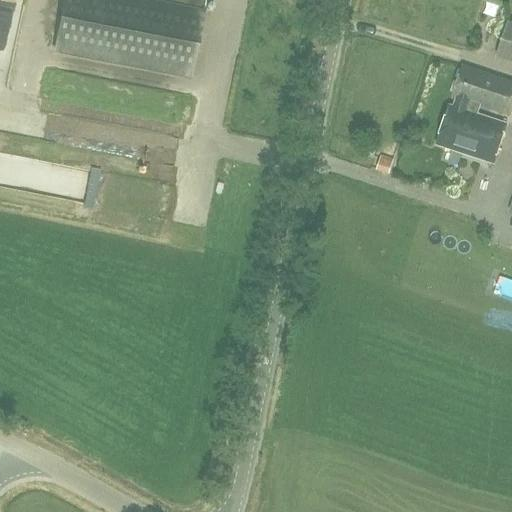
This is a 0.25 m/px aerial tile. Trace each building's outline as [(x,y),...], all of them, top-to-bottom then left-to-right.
[(204,12),(202,12),(146,0),(64,0),(53,54),(189,82),(204,12)] [(146,0),(202,12),(205,0),(146,0)] [(511,25),(507,24),(497,55),(511,60),(511,25)] [(456,97),(480,105),(510,115),(511,108),(511,81),(463,65),(453,96),(456,97)] [(477,114),(480,105),(456,97),(453,106),(450,105),(437,145),(494,163),(507,124),(477,114)] [(384,173),(387,158),(372,155),(369,170),(384,173)]
